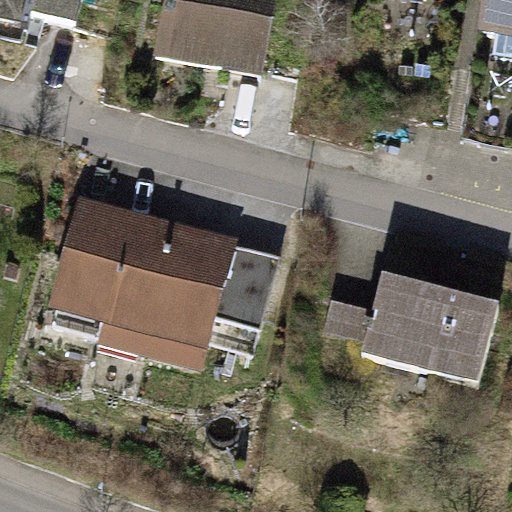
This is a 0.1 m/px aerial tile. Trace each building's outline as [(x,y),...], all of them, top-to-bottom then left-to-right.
[(0,0),(0,12),(28,20),(25,33),(33,35),(37,20),(78,31),(86,0),(0,0)] [(183,0),(181,12),(170,10),(160,62),(227,74),(229,61),(270,69),(281,0),(183,0)] [(511,0),(488,0),(483,33),(501,36),(497,60),(511,62),(511,0)] [(233,251),(88,212),(56,331),(201,369),(213,326),(263,339),(283,266),(233,253),(233,251)] [(439,298),(386,284),(378,315),(337,305),(328,338),(369,349),(366,361),(482,391),(502,314),(457,303),(457,305),(438,300),(439,298)]
